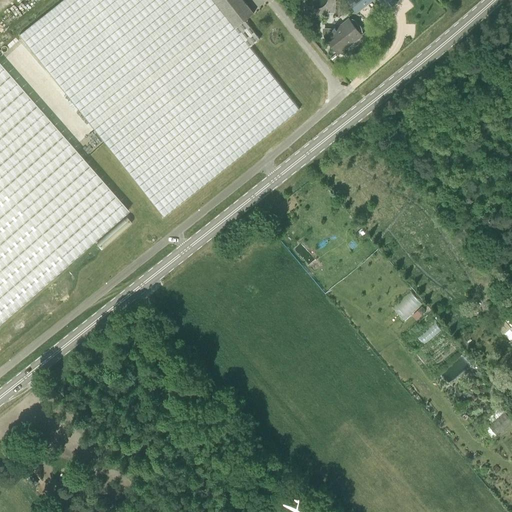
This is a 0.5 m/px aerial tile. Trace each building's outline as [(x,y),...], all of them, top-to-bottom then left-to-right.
[(63,0),(18,37),(147,196),(164,217),(300,109),(250,47),(260,39),(245,20),(235,27),(213,0),(63,0)] [(213,0),(235,27),(245,20),(254,12),(244,0),(213,0)] [(377,0),(386,11),(398,2),(397,0),(377,0)] [(349,19),(342,25),(336,29),(337,31),(327,38),(338,53),(362,34),(360,33),(362,31),(361,30),(361,29),(360,28),(360,27),(358,25),(357,23),(355,22),(354,21),(352,19),(351,21),(349,19)] [(0,322),(128,211),(0,64),(0,322)] [(403,314),(407,311),(409,315),(422,306),(413,292),(396,303),(403,314)] [(506,299),(498,306),(502,311),(511,304),(506,299)] [(501,326),(511,315),(511,313),(508,309),(496,320),(501,326)] [(489,425),(497,434),(511,421),(511,418),(506,411),(489,425)]
